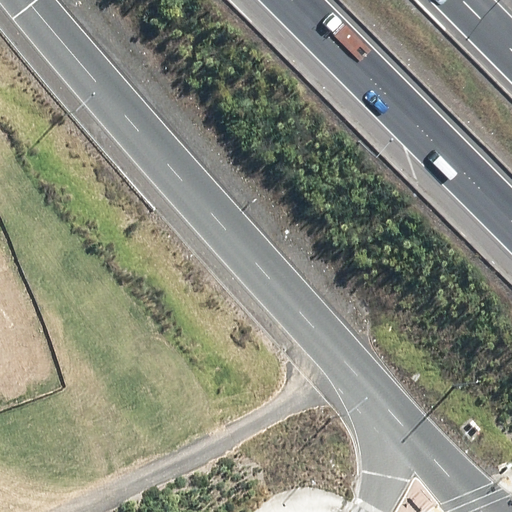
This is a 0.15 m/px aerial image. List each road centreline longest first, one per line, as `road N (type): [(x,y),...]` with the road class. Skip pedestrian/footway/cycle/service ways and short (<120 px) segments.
road 1 (motorway): [(368,387),(200,205),(28,0)]
road 2 (track): [(54,511),(309,396),(348,366)]
road 3 (motorway): [(511,222),(288,0)]
road 4 (motorway): [(488,511),(368,387)]
road 5 (motorway): [(366,511),(380,430),(368,387)]
